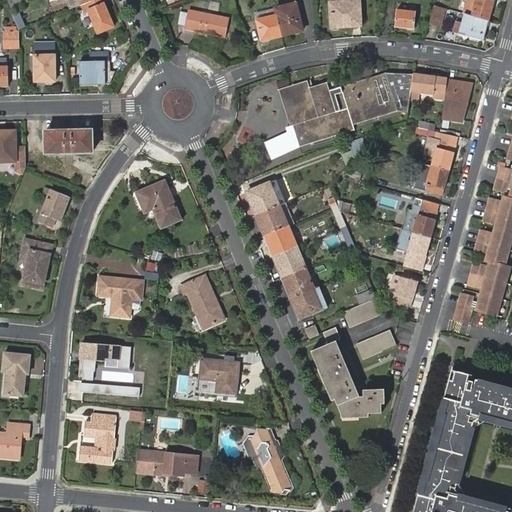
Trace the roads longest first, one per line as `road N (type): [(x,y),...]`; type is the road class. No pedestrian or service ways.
road 1 (residential): [(376,511),(500,67)]
road 2 (tertiary): [(348,511),(189,132)]
road 3 (residential): [(500,67),(424,51),(342,49),(203,89)]
road 4 (residential): [(58,335),(85,215),(119,158),(153,122)]
road 5 (residential): [(226,511),(46,493)]
road 6 (residential): [(46,493),(58,335)]
road 7 (residential): [(0,109),(147,105)]
